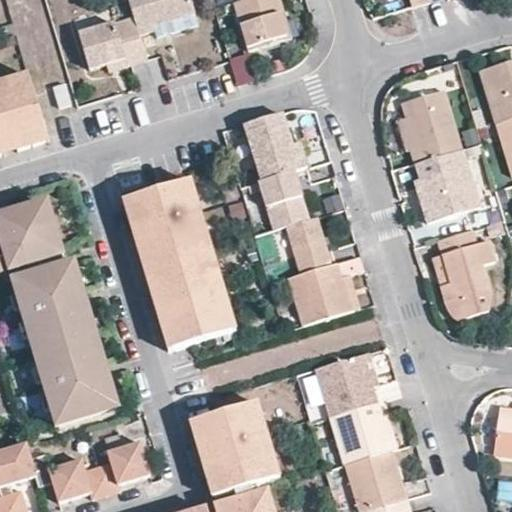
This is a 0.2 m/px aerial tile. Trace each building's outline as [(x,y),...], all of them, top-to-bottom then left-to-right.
[(188,0),(126,0),(133,21),(138,38),(153,34),(152,30),(194,18),(188,0)] [(243,0),(231,4),(245,53),(281,43),(276,26),(283,23),(276,0),(243,0)] [(384,14),(385,37),(415,36),(414,13),(384,14)] [(197,28),(194,18),(152,30),(153,34),(155,41),(197,28)] [(138,38),(133,21),(75,38),(86,74),(105,68),(121,64),(124,72),(146,65),(138,38)] [(255,83),(247,58),(229,64),(237,88),(255,83)] [(124,72),(121,64),(105,68),(107,76),(124,72)] [(479,79),(492,127),(511,120),(511,76),(510,69),(479,79)] [(25,75),(0,82),(0,158),(2,158),(0,150),(0,139),(10,137),(15,154),(45,144),(25,75)] [(61,85),(50,88),(56,109),(67,105),(61,85)] [(412,167),(457,154),(440,94),(400,107),(412,152),(407,152),(412,167)] [(283,117),(245,128),(260,185),(294,175),(297,174),(296,171),(286,132),(283,117)] [(511,120),(492,127),(506,180),(511,178),(511,120)] [(293,130),(286,132),(296,171),(305,168),(299,144),(296,145),(293,130)] [(10,137),(0,139),(0,150),(2,158),(15,154),(10,137)] [(457,154),(412,167),(422,203),(416,205),(422,227),(477,210),(460,154),(457,154)] [(307,222),(294,175),(260,185),(256,186),(269,234),(285,229),(307,222)] [(188,184),(122,205),(131,234),(147,229),(151,243),(135,248),(154,311),(170,306),(174,318),(157,323),(168,355),(235,334),(188,184)] [(25,214),(0,221),(0,243),(5,262),(21,257),(25,272),(63,260),(55,230),(32,236),(25,214)] [(307,222),(285,229),(298,277),(329,268),(315,220),(307,222)] [(467,234),(433,245),(446,287),(438,290),(448,318),(452,321),(458,322),(484,313),(487,298),(478,268),(489,264),(484,244),(471,248),(467,234)] [(361,274),(357,260),(333,267),(337,281),(341,280),(351,315),(357,313),(347,278),(361,274)] [(329,268),(298,277),(285,280),(300,329),(351,315),(341,280),(337,281),(333,267),(329,268)] [(76,269),(12,288),(57,433),(120,414),(110,383),(99,386),(96,374),(107,371),(88,310),(77,314),(73,301),(85,298),(76,269)] [(313,374),(326,424),(372,410),(359,363),(313,374)] [(255,408),(187,429),(214,499),(236,494),(241,511),(209,511),(209,510),(201,511),(271,511),(265,492),(252,497),(250,487),(275,480),(255,408)] [(372,410),(326,424),(341,471),(345,470),(389,456),(375,409),(372,410)] [(511,417),(496,416),(490,461),(511,463),(511,417)] [(149,478),(139,449),(109,459),(111,469),(85,477),(80,466),(46,475),(42,460),(29,465),(26,451),(0,459),(0,511),(21,511),(17,497),(11,498),(9,490),(32,483),(35,495),(53,491),(58,506),(92,497),(94,504),(118,497),(115,488),(149,478)] [(389,456),(345,470),(357,511),(381,511),(406,505),(389,456)]
